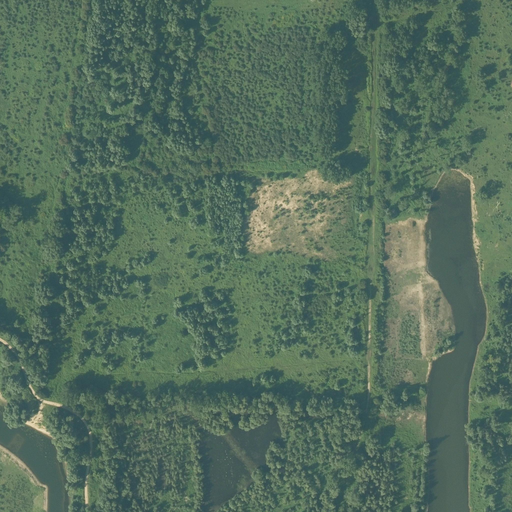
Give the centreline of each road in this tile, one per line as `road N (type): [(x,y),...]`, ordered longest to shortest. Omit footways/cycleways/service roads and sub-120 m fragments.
road 1 (track): [(368,266),(377,0)]
road 2 (track): [(368,266),(372,383),(340,511)]
road 3 (track): [(87,511),(87,427),(32,392),(0,339)]
